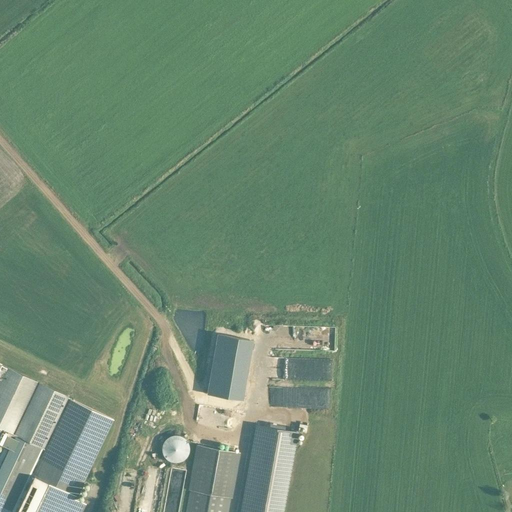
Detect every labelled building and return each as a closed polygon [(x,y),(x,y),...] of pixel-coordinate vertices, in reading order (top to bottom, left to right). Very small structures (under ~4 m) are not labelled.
[(0,384),(0,427),(45,448),(69,397),(8,368),(8,369),(1,382),(0,384)] [(81,511),(85,503),(75,498),(113,419),(70,398),(46,450),(16,511),(81,511)] [(258,424),(241,511),(282,511),(297,431),(285,429),(270,426),(258,424)] [(0,511),(16,511),(46,450),(43,449),(16,436),(10,448),(0,468),(0,511)] [(173,461),(175,461),(178,461),(181,461),(183,460),(185,458),(187,456),(188,454),(189,451),(189,449),(189,446),(188,444),(187,441),(185,439),(183,438),(180,437),(178,436),(175,436),(173,437),(170,438),(168,440),(166,441),(165,444),(164,446),(164,449),(164,452),(165,454),(166,456),(168,458),(170,460),(173,461)] [(239,452),(198,444),(190,490),(191,490),(186,511),(227,511),(230,497),(231,497),(239,452)] [(184,503),(185,469),(165,468),(163,511),(180,511),(181,503),(184,503)]
